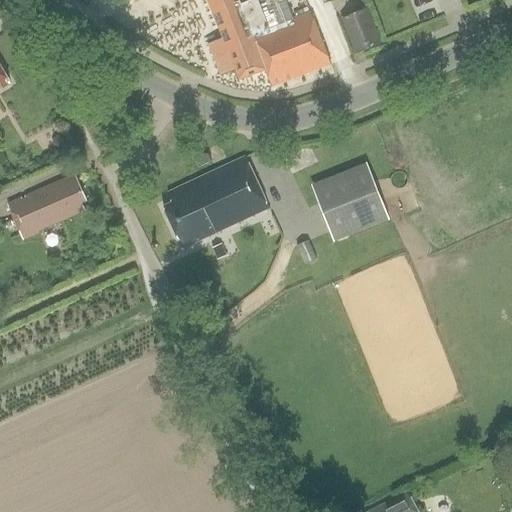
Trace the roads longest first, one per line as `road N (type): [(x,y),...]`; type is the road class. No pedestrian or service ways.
road 1 (unclassified): [(291,511),(112,182),(177,98)]
road 2 (tertiary): [(511,34),(276,122),(236,120),(177,98)]
road 3 (tertiary): [(177,98),(36,0)]
